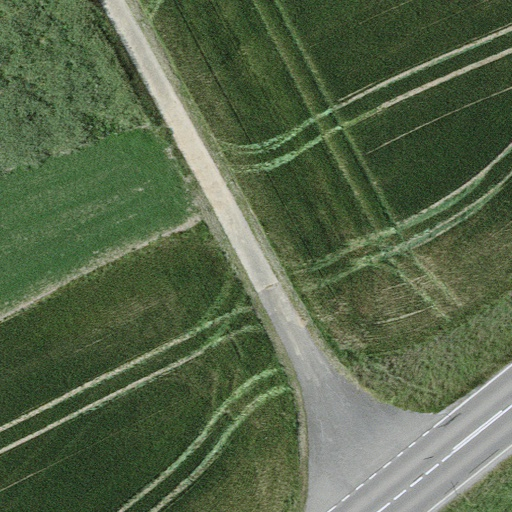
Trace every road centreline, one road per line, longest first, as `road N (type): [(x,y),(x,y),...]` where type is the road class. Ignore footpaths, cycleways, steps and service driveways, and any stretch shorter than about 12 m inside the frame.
road 1 (track): [(383,502),(112,0)]
road 2 (secondary): [(511,406),(372,511)]
